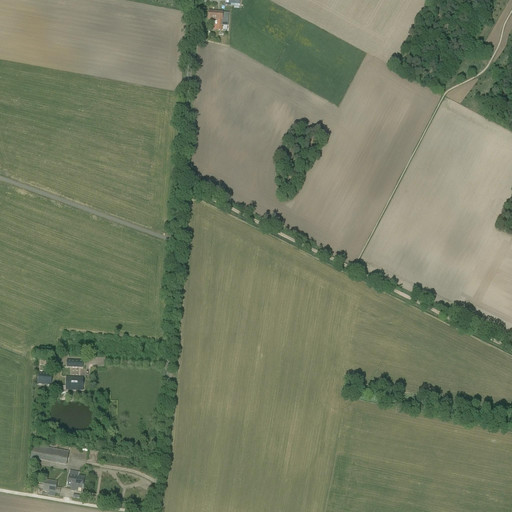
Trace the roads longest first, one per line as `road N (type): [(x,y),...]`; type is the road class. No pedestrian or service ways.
road 1 (unclassified): [(151,511),(192,0)]
road 2 (track): [(353,269),(179,179)]
road 3 (track): [(511,348),(353,269)]
